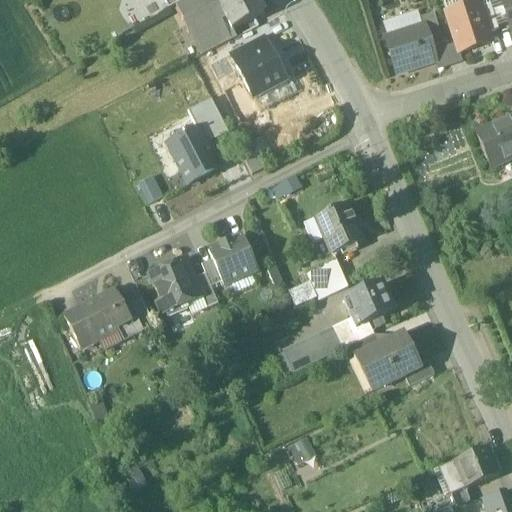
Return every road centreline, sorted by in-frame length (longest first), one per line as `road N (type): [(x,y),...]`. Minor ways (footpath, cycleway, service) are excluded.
road 1 (residential): [(361,119),(511,442)]
road 2 (residential): [(361,119),(511,74)]
road 3 (residential): [(291,0),(361,119)]
